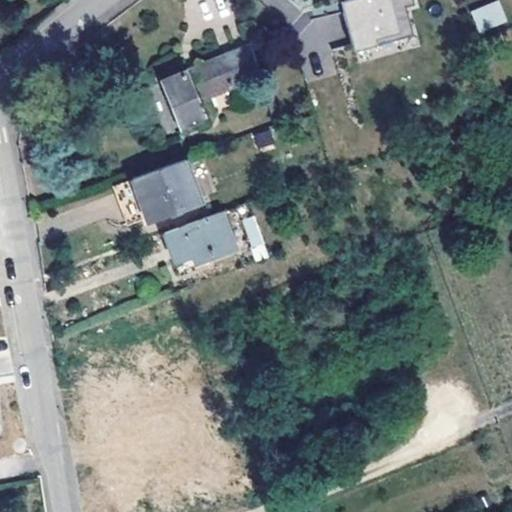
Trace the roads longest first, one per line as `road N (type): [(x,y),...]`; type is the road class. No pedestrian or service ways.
road 1 (residential): [(0,159),(62,511)]
road 2 (residential): [(99,0),(18,60),(0,86)]
